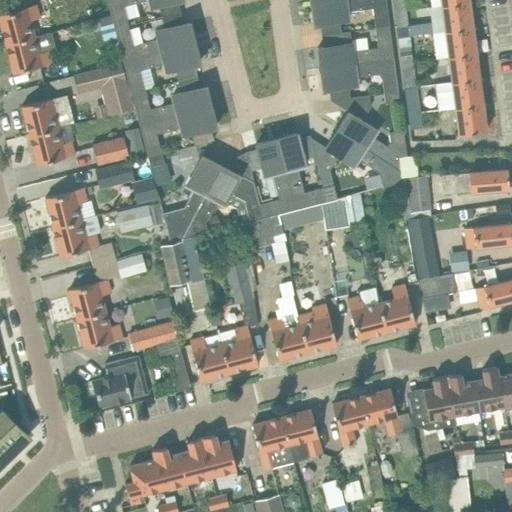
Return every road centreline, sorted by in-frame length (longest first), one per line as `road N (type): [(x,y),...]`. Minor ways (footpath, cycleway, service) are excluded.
road 1 (residential): [(63,452),(511,341)]
road 2 (residential): [(63,452),(0,218)]
road 3 (residential): [(281,103),(258,109),(243,98),(218,0)]
